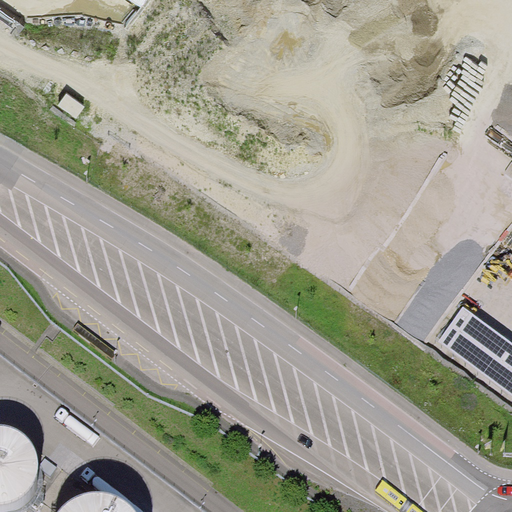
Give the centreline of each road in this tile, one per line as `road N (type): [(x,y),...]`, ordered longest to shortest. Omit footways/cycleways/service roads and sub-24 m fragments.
road 1 (primary): [(510,506),(480,492),(152,251),(0,160)]
road 2 (primary): [(0,232),(192,379),(403,511)]
road 3 (unknown): [(213,494),(19,345)]
